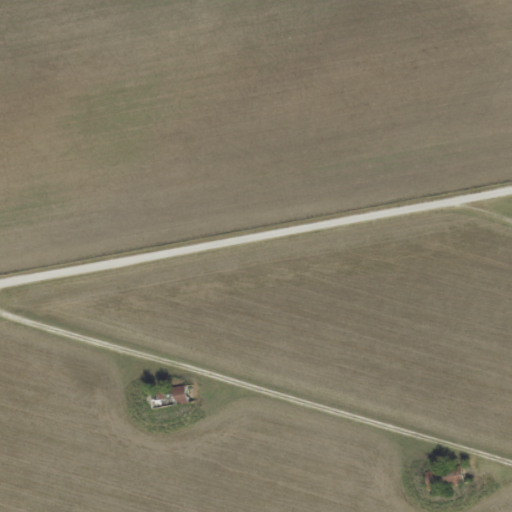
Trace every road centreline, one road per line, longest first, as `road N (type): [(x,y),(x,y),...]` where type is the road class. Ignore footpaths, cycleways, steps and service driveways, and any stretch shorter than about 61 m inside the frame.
road 1 (track): [(0,312),(511,461)]
road 2 (residential): [(0,278),(511,185)]
